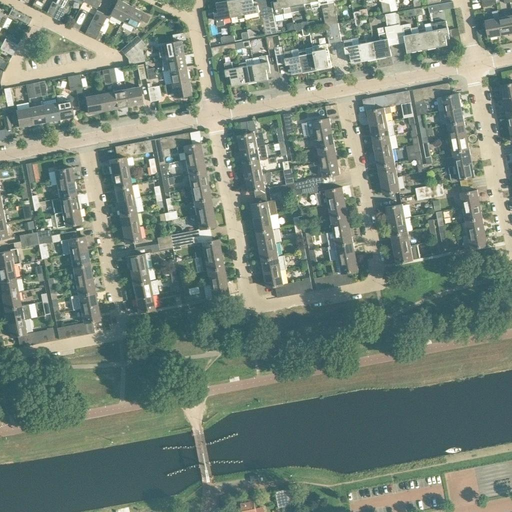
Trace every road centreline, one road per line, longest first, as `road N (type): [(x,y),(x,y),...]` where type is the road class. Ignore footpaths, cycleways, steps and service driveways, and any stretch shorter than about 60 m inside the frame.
road 1 (residential): [(212,116),(250,312),(316,300),(379,288),(342,92)]
road 2 (residential): [(0,358),(117,334),(85,141)]
road 3 (residential): [(42,16),(101,46),(105,64),(14,80),(13,71)]
road 4 (residential): [(511,245),(474,67)]
road 5 (residential): [(342,92),(474,67)]
road 6 (residential): [(212,116),(342,92)]
road 7 (residential): [(85,141),(212,116)]
